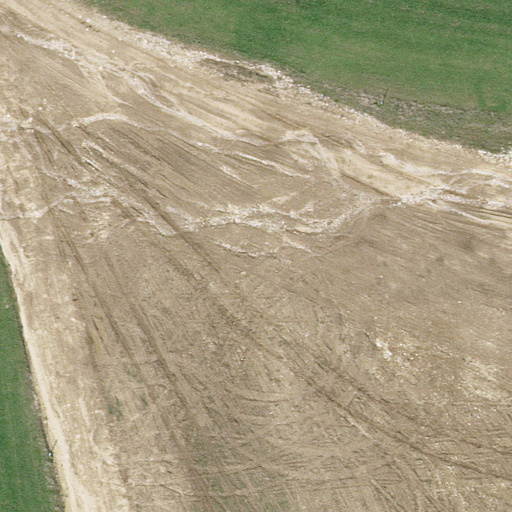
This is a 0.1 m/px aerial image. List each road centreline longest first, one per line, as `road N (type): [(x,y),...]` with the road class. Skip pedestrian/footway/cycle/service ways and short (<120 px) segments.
road 1 (track): [(0,48),(198,190),(511,281)]
road 2 (track): [(0,122),(98,511)]
